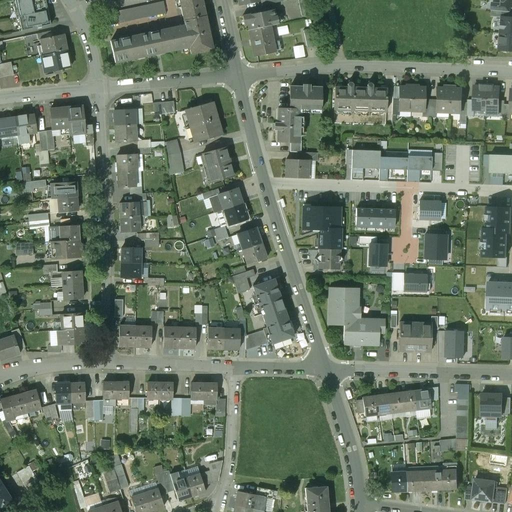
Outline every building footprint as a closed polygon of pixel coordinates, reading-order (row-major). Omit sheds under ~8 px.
[(18,17),(47,11),(45,0),(14,0),(18,17)] [(213,50),(201,0),(179,0),(185,26),(169,29),(174,51),(189,47),(191,54),(213,50)] [(310,0),(297,0),(301,17),(313,14),(310,0)] [(166,14),(163,2),(104,15),(107,26),(166,14)] [(509,12),(510,7),(501,6),(501,5),(492,4),(491,11),(509,12)] [(247,24),(249,30),(269,26),(278,24),(276,16),(275,17),(273,10),(242,16),(244,25),(247,24)] [(47,11),(18,17),(21,31),(50,25),(47,11)] [(502,18),(500,34),(511,34),(511,18),(509,18),(502,18)] [(275,53),(269,26),(249,30),(254,57),(275,53)] [(279,34),(289,33),(288,26),(278,26),(279,34)] [(316,28),(303,31),(306,48),(320,45),(316,28)] [(169,29),(111,42),(115,63),(174,51),(169,29)] [(41,39),(51,37),(50,31),(37,34),(38,41),(42,40),(41,39)] [(511,50),(511,34),(500,34),(499,50),(511,50)] [(51,37),(41,39),(42,40),(45,55),(66,50),(63,35),(51,37)] [(293,48),(295,58),(305,57),(303,46),(293,48)] [(45,73),(70,68),(66,50),(45,55),(41,56),(45,73)] [(11,62),(0,64),(0,77),(13,75),(11,62)] [(351,111),(352,88),(352,84),(347,84),(347,87),(335,87),(334,111),(351,111)] [(485,111),(486,85),(480,84),(480,86),(474,86),(473,100),(473,110),(474,110),(485,111)] [(320,113),(321,88),(309,87),(309,86),(302,85),(302,87),(290,87),(289,109),(301,110),(301,112),(320,113)] [(352,88),(351,111),(385,112),(386,89),(372,88),(372,85),(366,85),(366,88),(352,88)] [(486,85),(485,111),(485,115),(497,116),(497,111),(498,111),(498,101),(499,87),(493,87),(493,85),(486,85)] [(410,111),(411,87),(399,87),(399,99),(398,111),(399,111),(410,111)] [(411,87),(410,111),(422,112),(423,112),(424,100),(424,88),(411,87)] [(449,113),(450,89),(436,88),(435,100),(435,112),(436,112),(449,113)] [(450,89),(449,113),(460,113),(461,113),(461,103),(462,89),(450,89)] [(160,103),(161,114),(174,112),(173,101),(160,103)] [(185,110),(189,126),(217,118),(213,102),(185,110)] [(154,115),(161,114),(160,103),(153,103),(154,115)] [(84,126),(82,107),(66,108),(69,135),(84,134),(85,134),(84,126)] [(66,108),(50,110),(52,129),(59,128),(60,136),(69,135),(66,108)] [(114,110),(115,125),(135,124),(134,109),(114,110)] [(284,110),(277,110),(276,124),(274,123),(274,130),(276,130),(276,142),(290,142),(290,141),(298,141),(299,137),(302,137),(302,117),(299,117),(299,112),(301,112),(301,110),(289,109),(284,109),(284,110)] [(351,111),(334,111),(334,123),(351,124),(351,111)] [(351,111),(351,124),(385,125),(385,112),(351,111)] [(37,133),(34,115),(14,118),(17,135),(18,144),(30,143),(28,134),(37,133)] [(17,135),(14,118),(0,119),(0,137),(1,138),(1,140),(11,139),(11,136),(17,135)] [(222,134),(217,118),(189,126),(194,142),(222,134)] [(135,132),(135,124),(115,125),(116,142),(134,141),(134,132),(135,132)] [(38,132),(40,150),(47,150),(46,132),(38,132)] [(46,132),(47,150),(54,149),(52,132),(46,132)] [(137,141),(137,148),(149,148),(149,140),(137,141)] [(164,147),(166,156),(179,152),(176,140),(164,143),(164,147)] [(290,141),(290,142),(290,152),(297,152),(301,153),(301,141),(298,141),(290,141)] [(225,146),(202,153),(210,183),(234,176),(225,146)] [(379,152),(352,151),(351,164),(351,168),(363,169),(379,169),(379,157),(379,152)] [(166,156),(170,176),(184,172),(179,152),(166,156)] [(297,160),(308,160),(317,161),(317,153),(301,153),(297,152),(297,160)] [(431,157),(431,171),(441,171),(442,153),(431,153),(431,157)] [(118,163),(118,172),(134,171),(136,171),(136,161),(135,161),(135,154),(116,155),(117,163),(118,163)] [(511,155),(490,155),(489,163),(491,163),(491,164),(491,173),(508,174),(511,173),(511,155)] [(407,170),(419,171),(431,171),(431,157),(407,156),(407,158),(407,170)] [(379,169),(387,170),(407,170),(407,158),(379,157),(379,169)] [(286,178),(314,179),(314,164),(308,164),(308,160),(297,160),(286,160),(286,178)] [(363,169),(351,168),(351,180),(362,181),(363,169)] [(387,170),(379,169),(379,181),(387,182),(387,170)] [(419,171),(407,170),(407,182),(419,183),(419,171)] [(134,179),(134,171),(118,172),(119,188),(129,187),(132,187),(132,186),(132,179),(134,179)] [(31,188),(45,187),(44,180),(30,181),(30,182),(23,183),(24,193),(31,192),(31,188)] [(75,183),(48,186),(46,199),(58,198),(76,196),(75,183)] [(132,187),(129,187),(129,194),(135,194),(142,193),(141,186),(132,186),(132,187)] [(217,212),(223,209),(242,203),(237,188),(216,195),(211,197),(217,212)] [(204,199),(211,197),(216,195),(213,189),(202,194),(204,199)] [(138,202),(145,202),(146,202),(146,193),(142,193),(135,194),(136,202),(138,202)] [(59,212),(77,211),(76,196),(58,198),(59,212)] [(421,201),(419,201),(418,220),(439,220),(439,219),(445,219),(446,203),(439,203),(439,202),(421,201)] [(119,202),(120,217),(144,216),(146,216),(145,202),(138,202),(136,202),(119,202)] [(247,218),(242,203),(223,209),(228,225),(247,218)] [(340,208),(303,207),(302,229),(319,230),(318,249),(340,250),(340,238),(337,238),(338,230),(339,230),(340,208)] [(511,208),(487,207),(486,229),(483,229),(482,257),(497,257),(505,258),(506,237),(506,233),(510,233),(511,208)] [(355,227),(365,228),(365,209),(356,209),(355,227)] [(375,209),(365,209),(365,228),(374,228),(375,209)] [(374,228),(384,228),(385,209),(375,209),(374,228)] [(394,210),(385,209),(384,228),(394,229),(394,210)] [(32,215),(33,222),(48,220),(47,213),(32,215)] [(145,222),(144,216),(120,217),(121,232),(140,231),(139,224),(145,222)] [(33,222),(34,229),(49,227),(48,220),(33,222)] [(59,227),(60,241),(79,239),(78,225),(59,227)] [(213,230),(215,236),(225,232),(223,227),(213,230)] [(237,235),(242,250),(261,243),(255,228),(237,235)] [(215,236),(217,241),(227,238),(225,232),(215,236)] [(424,247),(445,248),(446,236),(425,235),(424,247)] [(79,243),(79,239),(60,241),(50,242),(51,259),(80,257),(80,252),(82,250),(81,245),(79,243)] [(33,243),(15,244),(16,257),(34,255),(33,243)] [(266,258),(261,243),(242,250),(247,265),(266,258)] [(386,245),(369,244),(368,266),(386,267),(386,245)] [(445,260),(445,248),(424,247),(424,259),(445,260)] [(121,248),(121,263),(140,263),(140,248),(121,248)] [(340,250),(318,249),(318,256),(314,259),(318,262),(318,269),(339,269),(340,263),(343,260),(340,256),(340,250)] [(505,258),(497,257),(497,267),(507,268),(507,258),(505,258)] [(139,278),(140,263),(121,263),(120,278),(139,278)] [(57,265),(43,266),(43,273),(57,272),(57,265)] [(232,269),(234,276),(244,272),(242,266),(232,269)] [(232,276),(237,294),(250,289),(248,283),(256,281),(252,269),(244,272),(234,276),(232,276)] [(62,272),(63,286),(82,285),(81,271),(62,272)] [(403,274),(392,273),(391,291),(403,291),(403,274)] [(426,276),(403,275),(403,291),(429,292),(429,284),(426,284),(426,276)] [(273,279),(252,286),(267,329),(271,341),(271,343),(292,335),(273,279)] [(511,283),(488,283),(487,306),(488,310),(511,310),(511,283)] [(83,299),(82,285),(63,286),(64,300),(83,299)] [(358,288),(329,288),(328,325),(343,326),(343,344),(378,345),(378,333),(384,333),(384,320),(360,319),(360,308),(357,308),(358,288)] [(122,300),(114,299),(114,318),(122,318),(122,300)] [(239,330),(239,337),(244,337),(244,336),(244,320),(241,309),(236,311),(238,322),(238,330),(239,330)] [(61,314),(62,330),(84,329),(83,313),(61,314)] [(431,323),(399,322),(398,352),(430,353),(431,330),(431,323)] [(134,347),(135,327),(118,326),(118,346),(134,347)] [(135,327),(134,347),(150,347),(150,327),(135,327)] [(178,348),(179,328),(163,328),(162,348),(178,348)] [(179,328),(178,348),(194,349),(195,329),(179,328)] [(11,332),(12,336),(13,336),(16,345),(23,343),(19,329),(11,332)] [(85,344),(84,329),(62,330),(57,330),(58,346),(85,344)] [(223,350),(223,329),(207,329),(206,349),(223,350)] [(223,329),(223,350),(238,350),(239,337),(239,330),(238,330),(223,329)] [(244,350),(271,341),(267,329),(244,336),(244,337),(244,350)] [(464,332),(444,331),(444,357),(463,358),(464,332)] [(0,361),(19,355),(16,345),(13,336),(12,336),(13,339),(0,343),(0,361)] [(511,337),(503,338),(503,359),(511,359),(511,337)] [(70,384),(71,402),(85,402),(84,383),(70,384)] [(115,398),(115,383),(103,383),(103,398),(115,398)] [(115,383),(115,398),(128,398),(128,383),(115,383)] [(159,399),(159,383),(147,383),(147,399),(159,399)] [(159,383),(159,399),(172,399),(172,383),(159,383)] [(71,402),(70,384),(56,384),(57,403),(71,402)] [(203,399),(204,384),(191,384),(191,397),(191,399),(203,399)] [(204,384),(203,399),(203,404),(215,405),(215,399),(216,399),(216,384),(204,384)] [(469,385),(455,384),(455,393),(458,393),(457,439),(468,440),(469,385)] [(437,389),(427,390),(428,398),(431,397),(431,401),(438,400),(437,389)] [(427,390),(413,392),(415,407),(416,410),(429,408),(428,398),(427,390)] [(22,394),(27,413),(41,409),(36,391),(22,394)] [(413,392),(400,393),(403,409),(415,407),(413,392)] [(400,393),(388,395),(390,410),(403,409),(400,393)] [(27,413),(22,394),(8,398),(13,416),(27,413)] [(502,395),(481,394),(481,416),(486,416),(486,421),(497,421),(497,417),(502,417),(502,416),(502,398),(502,395)] [(388,395),(376,396),(378,412),(390,410),(388,395)] [(362,400),(356,401),(357,413),(363,411),(364,416),(378,415),(378,412),(376,396),(362,398),(362,400)] [(191,397),(181,397),(181,409),(181,414),(190,414),(191,399),(191,397)] [(13,416),(8,398),(0,400),(0,402),(5,420),(14,417),(13,416)] [(511,398),(502,398),(502,416),(510,416),(511,398)] [(215,399),(215,405),(214,416),(224,416),(225,399),(216,399),(215,399)] [(54,405),(48,406),(52,420),(58,418),(54,405)] [(48,406),(42,408),(45,422),(52,420),(48,406)] [(7,419),(2,422),(10,437),(15,434),(7,419)] [(391,434),(383,435),(384,442),(393,441),(393,435),(391,436),(391,434)] [(457,439),(439,441),(439,446),(434,446),(434,453),(458,450),(457,439)] [(507,458),(493,456),(492,462),(506,465),(507,458)] [(211,471),(199,474),(203,486),(217,481),(219,472),(222,461),(209,465),(211,471)] [(27,467),(17,473),(32,500),(42,494),(27,467)] [(113,467),(102,470),(109,493),(128,487),(124,475),(116,478),(113,467)] [(158,483),(156,484),(159,495),(167,493),(164,483),(171,482),(169,470),(154,472),(158,483)] [(443,471),(443,473),(443,489),(457,489),(457,470),(443,471)] [(405,472),(391,473),(392,491),(406,491),(405,475),(405,472)] [(443,473),(430,474),(431,490),(443,489),(443,473)] [(199,474),(186,479),(191,496),(205,492),(203,486),(199,474)] [(417,474),(405,475),(406,491),(418,490),(417,474)] [(430,474),(417,474),(418,490),(431,490),(430,474)] [(186,479),(172,483),(178,501),(191,496),(186,479)] [(489,481),(474,479),(474,488),(472,499),(484,501),(492,502),(494,488),(489,481)] [(0,508),(1,509),(13,502),(0,482),(0,508)] [(150,492),(144,494),(150,511),(163,507),(159,495),(156,484),(148,486),(150,492)] [(256,487),(254,496),(265,498),(266,498),(268,490),(256,487)] [(327,511),(326,487),(307,488),(308,497),(306,497),(307,511),(327,511)] [(474,488),(466,487),(465,500),(472,500),(472,499),(474,488)] [(507,489),(494,488),(492,502),(492,503),(505,504),(507,489)] [(74,491),(80,509),(87,507),(80,489),(74,491)] [(237,492),(235,506),(262,511),(265,498),(254,496),(237,492)] [(144,494),(131,498),(135,511),(146,511),(150,511),(144,494)] [(120,511),(118,503),(102,507),(103,511),(120,511)]
